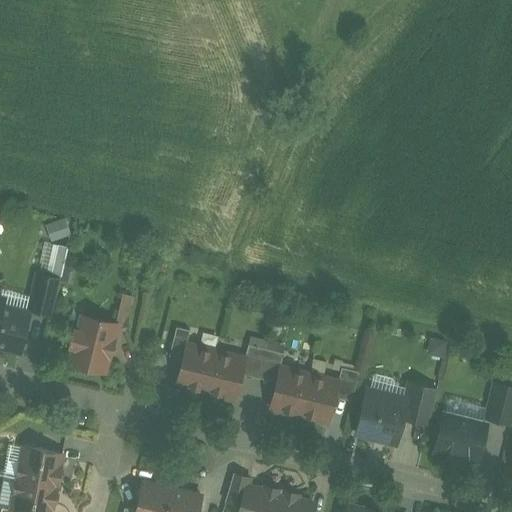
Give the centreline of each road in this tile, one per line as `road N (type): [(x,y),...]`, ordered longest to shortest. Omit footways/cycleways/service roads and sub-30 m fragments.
road 1 (residential): [(119,414),(511,507)]
road 2 (residential): [(0,383),(119,414)]
